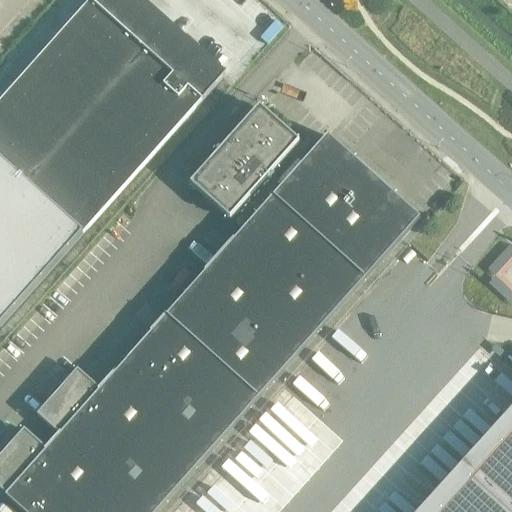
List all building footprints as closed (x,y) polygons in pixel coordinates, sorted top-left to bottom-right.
[(82,235),(220,82),(129,0),(90,0),(0,100),(0,328),(83,236),(82,235)] [(229,223),(232,220),(244,231),(236,241),(113,378),(205,459),(400,241),(418,220),(327,138),(281,190),(268,179),(298,145),(258,109),(189,187),(229,223)] [(511,381),(498,369),(507,360),(493,348),(479,364),(511,393),(511,381)] [(157,511),(205,459),(113,378),(99,394),(76,373),(35,419),(59,440),(60,439),(141,511),(157,511)] [(279,511),(341,437),(288,394),(199,502),(207,509),(216,498),(232,511),(279,511)] [(511,511),(511,410),(420,511),(511,511)] [(141,511),(60,439),(59,440),(46,454),(23,433),(0,458),(0,492),(6,498),(6,499),(20,511),(141,511)]
